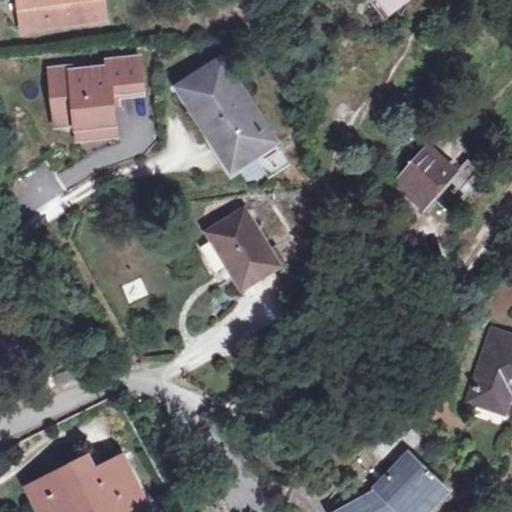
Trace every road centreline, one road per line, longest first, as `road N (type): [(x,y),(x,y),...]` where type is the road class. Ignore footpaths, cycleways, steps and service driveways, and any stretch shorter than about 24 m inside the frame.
road 1 (residential): [(150,396),(260,421),(372,427),(413,394),(511,200)]
road 2 (residential): [(0,432),(101,389),(130,385),(150,396)]
road 3 (residential): [(150,396),(252,511)]
